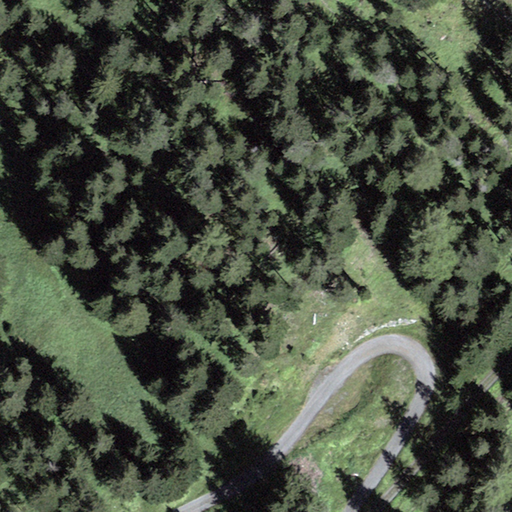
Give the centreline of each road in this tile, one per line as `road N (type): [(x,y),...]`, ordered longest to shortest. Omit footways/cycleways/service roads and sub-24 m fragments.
road 1 (track): [(344,511),(419,370),(393,338),(326,346),(235,474),(143,511)]
road 2 (track): [(365,511),(511,357)]
